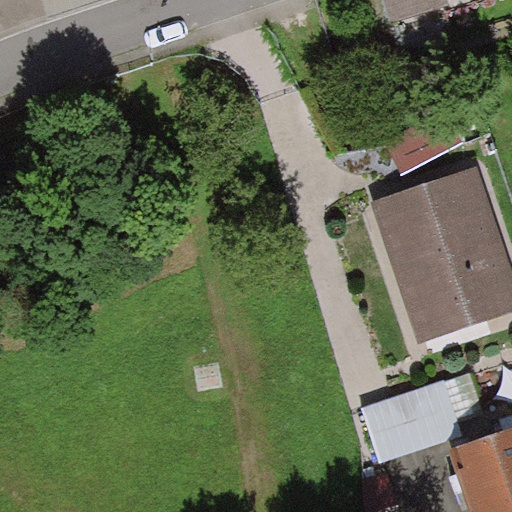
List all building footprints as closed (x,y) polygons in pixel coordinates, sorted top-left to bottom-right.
[(391,0),(396,13),(436,0),(391,0)] [(449,115),(391,144),(404,169),(461,141),(449,115)] [(511,298),(472,178),(386,207),(428,333),(511,305),(511,298)] [(444,382),(364,408),(383,464),(463,438),(444,382)] [(509,435),(458,451),(476,511),(511,511),(511,417),(504,420),(509,435)]
